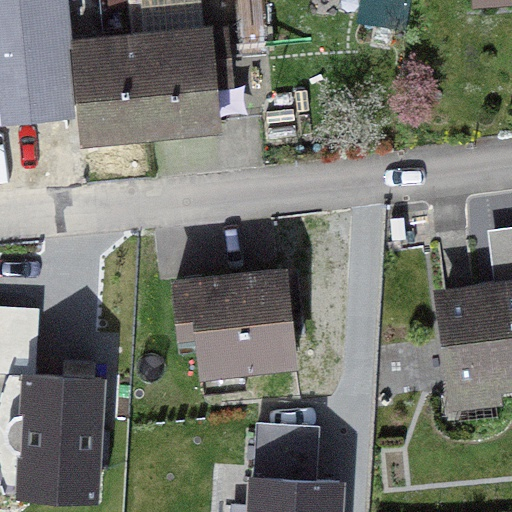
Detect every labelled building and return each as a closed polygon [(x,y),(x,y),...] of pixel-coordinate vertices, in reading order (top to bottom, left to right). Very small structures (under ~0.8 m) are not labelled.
[(83,0),(83,14),(115,14),(115,0),(83,0)] [(231,0),(237,58),(265,55),(260,0),(231,0)] [(222,35),(129,44),(57,51),(62,100),(69,100),(77,99),(80,137),(142,131),(214,124),(209,69),(217,68),(225,68),(222,35)] [(291,363),(282,275),(172,287),(177,334),(194,332),(199,373),(291,363)] [(511,381),(511,291),(440,301),(451,389),(511,381)]
